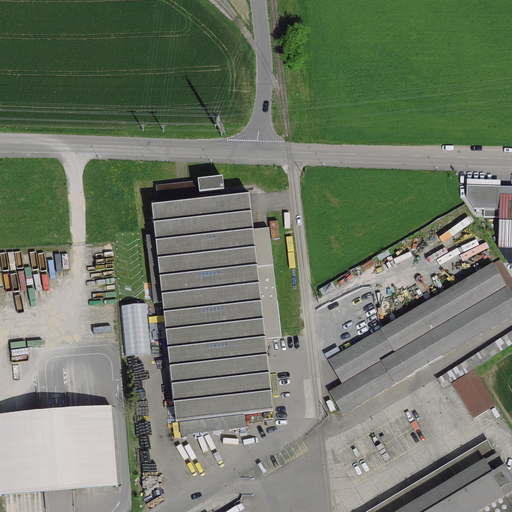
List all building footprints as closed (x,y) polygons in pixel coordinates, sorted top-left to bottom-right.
[(152,304),(161,303),(174,423),(272,412),(264,340),(280,338),(267,229),(252,231),(247,195),(223,198),(221,179),(154,187),(156,205),(150,206),(153,236),(145,237),(152,304)] [(497,248),(511,248),(511,188),(499,188),(499,203),(498,203),(497,248)] [(328,393),(341,415),(511,314),(511,301),(491,265),(328,361),(341,385),(328,393)] [(511,330),(436,380),(441,389),(463,375),(472,369),(511,343),(511,330)] [(463,376),(450,384),(472,420),(494,406),(472,369),(463,375),(463,376)] [(511,511),(511,483),(495,456),(401,511),(511,511)]
